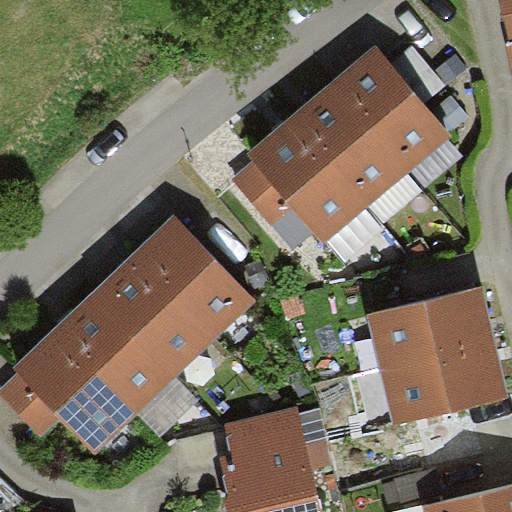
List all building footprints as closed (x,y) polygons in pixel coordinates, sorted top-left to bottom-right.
[(511,0),(493,0),(511,91),(511,0)] [(384,48),(227,169),(287,247),(307,232),(330,261),(374,227),(353,200),(448,127),(425,98),(438,88),(408,50),(394,61),(384,48)] [(174,209),(0,373),(0,392),(41,435),(57,420),(86,449),(128,409),(150,432),(222,364),(200,342),(253,292),(174,209)] [(473,277),(369,300),(396,426),(500,404),(473,277)] [(293,406),(210,425),(229,511),(323,511),(314,469),(329,465),(323,438),(302,443),(293,406)] [(511,511),(511,475),(426,492),(429,511),(511,511)]
